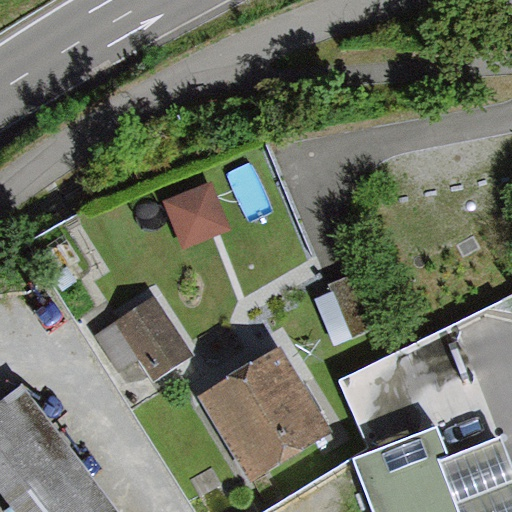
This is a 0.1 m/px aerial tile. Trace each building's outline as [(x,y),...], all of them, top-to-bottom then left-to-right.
[(194,252),(239,234),(221,189),(175,207),(194,252)] [(378,328),(355,273),(329,284),(332,291),(313,299),(333,347),(378,328)] [(96,334),(120,372),(139,360),(153,380),(193,354),(155,296),(96,334)] [(265,353),(195,395),(248,482),(335,430),(282,343),(265,353)] [(116,511),(17,386),(0,399),(0,498),(10,511),(116,511)] [(391,445),(355,459),(376,511),(457,511),(439,464),(450,460),(437,427),(391,445)] [(450,460),(439,464),(457,511),(511,511),(511,467),(501,439),(450,460)]
